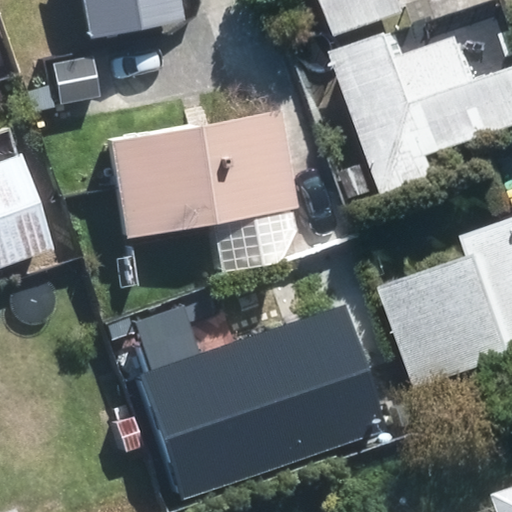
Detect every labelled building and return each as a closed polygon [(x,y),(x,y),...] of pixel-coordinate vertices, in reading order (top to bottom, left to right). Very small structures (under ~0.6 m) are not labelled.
[(166,0),(89,0),(95,26),(168,13),(166,0)] [(413,0),(340,0),(349,24),(414,2),(413,0)] [(417,28),(359,48),(403,183),(449,168),(440,140),(511,116),(511,71),(439,95),(417,28)] [(316,102),(108,138),(124,230),(291,200),(294,215),(335,208),(316,102)] [(77,149),(57,156),(67,186),(87,179),(77,149)] [(11,152),(0,155),(0,255),(43,240),(11,152)] [(492,249),(397,283),(432,379),(511,351),(511,216),(484,226),(492,249)] [(306,255),(281,263),(337,432),(419,405),(393,325),(378,330),(344,225),(301,239),(306,255)] [(127,417),(113,422),(122,449),(136,444),(127,417)] [(77,468),(22,486),(30,511),(79,511),(91,508),(77,468)]
